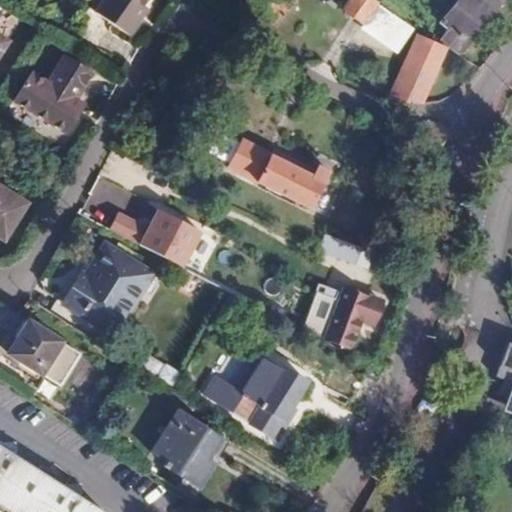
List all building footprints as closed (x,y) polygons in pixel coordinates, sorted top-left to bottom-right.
[(144,0),(104,0),(97,11),(131,34),(150,7),(143,3),(144,0)] [(288,0),(247,0),(244,6),(276,23),(288,0)] [(354,0),(347,11),(364,23),(381,0),(354,0)] [(442,41),(465,57),(504,2),(501,0),(458,0),(441,23),(450,29),(442,41)] [(417,108),(444,47),(411,32),(383,92),(417,108)] [(0,55),(10,40),(0,34),(0,55)] [(65,113),(73,100),(89,72),(61,55),(45,84),(27,73),(10,102),(64,134),(74,118),(65,113)] [(82,105),(73,100),(65,113),(74,118),(82,105)] [(408,141),(425,160),(442,147),(447,135),(440,122),(430,121),(426,124),(408,141)] [(245,141),(230,170),(259,186),(258,188),(309,215),(330,174),(317,166),(312,173),(308,181),(271,160),(273,156),(245,141)] [(308,181),(312,173),(275,153),(273,156),(271,160),(308,181)] [(0,238),(5,241),(28,203),(0,185),(0,238)] [(109,229),(181,267),(200,232),(156,209),(146,227),(118,212),(109,229)] [(353,268),(357,252),(353,251),(353,249),(343,244),(338,263),(353,268)] [(148,276),(104,248),(87,274),(81,270),(59,305),(110,337),(148,276)] [(371,255),(357,252),(353,268),(366,271),(371,255)] [(342,303),(330,343),(352,349),(361,319),(374,323),(381,299),(346,288),(344,295),(340,293),(338,302),(342,303)] [(79,358),(27,325),(7,357),(59,390),(79,358)] [(152,381),(156,384),(164,371),(130,350),(123,363),(130,367),(152,381)] [(282,371),(256,356),(235,389),(217,378),(205,397),(271,437),(305,382),(283,369),(282,371)] [(361,376),(336,363),(323,388),(348,401),(361,376)] [(181,374),(170,366),(163,379),(174,385),(181,374)] [(496,420),(511,428),(511,412),(504,409),(496,409),(494,414),(496,420)] [(197,474),(206,480),(215,465),(209,462),(222,440),(177,411),(150,453),(166,463),(163,466),(191,484),(197,474)] [(0,508),(6,511),(94,511),(79,502),(79,487),(73,488),(68,487),(65,485),(61,491),(14,460),(12,444),(8,445),(4,445),(1,443),(0,443),(0,508)] [(200,490),(206,480),(197,474),(191,484),(200,490)]
